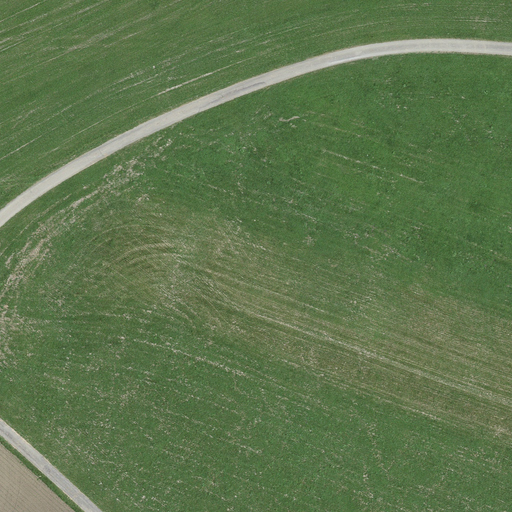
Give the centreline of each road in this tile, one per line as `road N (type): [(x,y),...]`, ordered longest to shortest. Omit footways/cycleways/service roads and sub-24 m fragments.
road 1 (residential): [(0,219),(97,153),(297,68),(403,46),(511,50)]
road 2 (residential): [(94,511),(0,428)]
